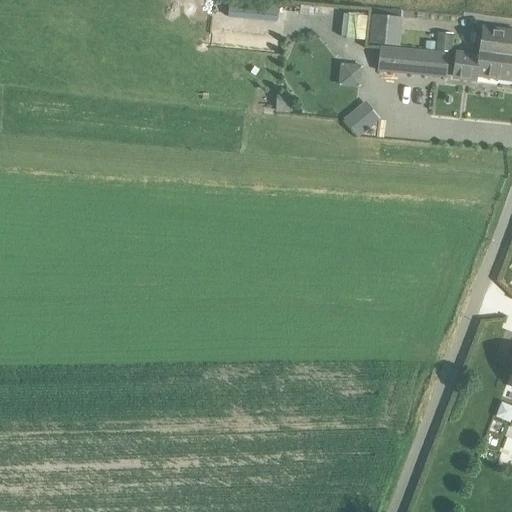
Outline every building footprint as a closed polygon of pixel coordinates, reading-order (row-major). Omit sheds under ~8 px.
[(261,21),(262,5),(230,2),(229,18),(261,21)] [(371,17),(369,45),(400,48),(403,20),(371,17)] [(478,54),(511,58),(511,32),(482,29),(478,54)] [(451,53),(452,41),(438,40),(437,52),(451,53)] [(447,55),(379,49),(377,69),(445,75),(447,55)] [(511,80),(511,58),(478,54),(478,56),(456,53),(453,80),(475,83),(475,79),(511,83),(511,80)] [(364,66),(340,65),(338,87),(362,89),(364,66)] [(371,129),(356,111),(345,121),(359,138),(371,129)]
